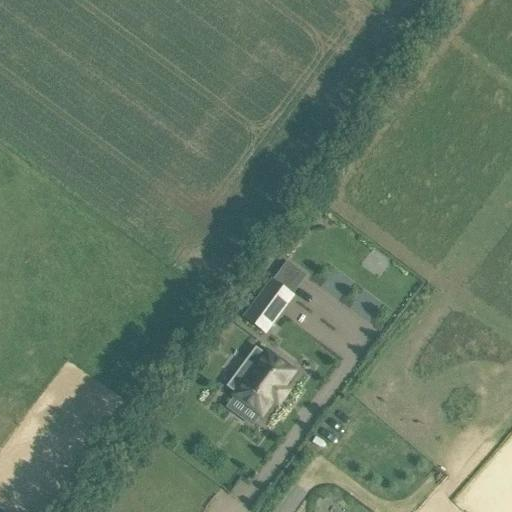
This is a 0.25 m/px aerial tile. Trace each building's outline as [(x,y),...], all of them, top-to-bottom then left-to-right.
[(271,281),(244,318),(265,334),(293,297),(271,281)] [(455,343),(511,387),(511,322),(488,303),(455,343)] [(256,348),(226,388),(236,395),(234,396),(261,416),(272,401),(276,403),(285,391),(282,388),(293,373),(266,353),(265,355),(256,348)] [(511,418),(437,363),(400,413),(511,497),(511,418)] [(462,511),(373,442),(334,491),(361,511),(462,511)]
